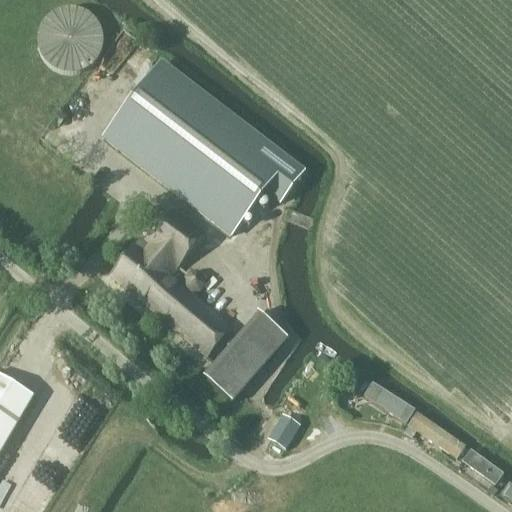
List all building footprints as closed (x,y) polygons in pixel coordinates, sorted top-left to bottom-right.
[(96,45),(96,44),(95,38),(93,32),(90,27),(86,22),(82,18),(76,15),(69,13),(62,13),(56,14),(52,16),(46,19),(41,24),(38,28),(35,33),(34,39),(34,45),(34,50),(36,56),(39,61),(43,66),(47,70),(53,73),(59,75),(66,75),(71,75),(77,72),(83,69),(88,65),(91,60),(93,56),(95,50),(96,45)] [(104,141),(230,239),(272,185),(146,87),(104,141)] [(112,279),(207,361),(232,333),(170,279),(204,240),(170,211),(112,279)] [(288,341),(259,317),(203,381),(232,405),(288,341)] [(0,455),(33,400),(16,390),(0,381),(0,455)] [(282,418),(268,441),(286,453),(300,430),(282,418)]
